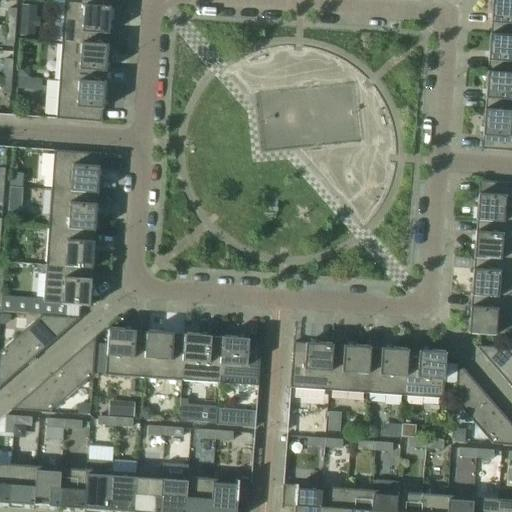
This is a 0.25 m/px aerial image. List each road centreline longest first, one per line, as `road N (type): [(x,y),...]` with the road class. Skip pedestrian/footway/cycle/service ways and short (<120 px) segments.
road 1 (residential): [(437,162),(428,311),(130,290),(141,141)]
road 2 (residential): [(222,0),(446,14),(437,162)]
road 3 (residential): [(141,141),(152,0)]
road 4 (residential): [(0,131),(141,141)]
